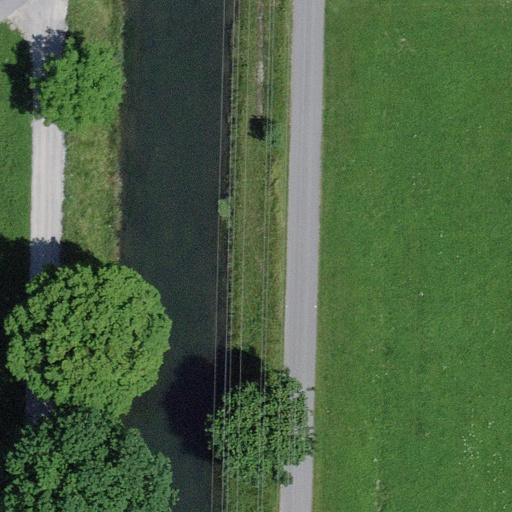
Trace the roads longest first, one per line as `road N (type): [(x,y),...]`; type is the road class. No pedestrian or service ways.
road 1 (track): [(51,0),(40,511)]
road 2 (unclassified): [(309,0),(304,511)]
